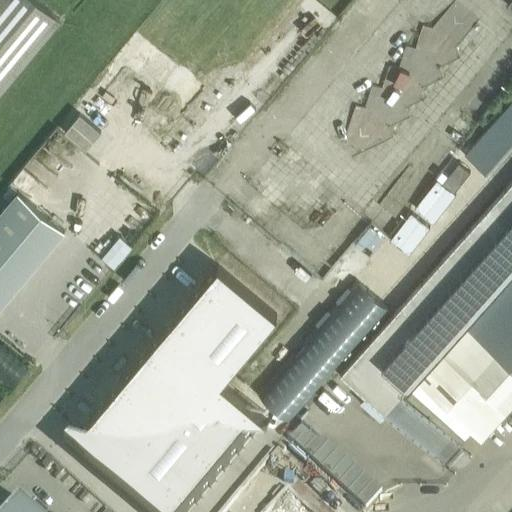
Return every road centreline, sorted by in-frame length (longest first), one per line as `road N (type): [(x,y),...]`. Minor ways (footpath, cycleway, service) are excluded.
road 1 (unclassified): [(0,435),(215,188)]
road 2 (unknown): [(415,511),(395,462),(365,422),(364,387),(483,488)]
